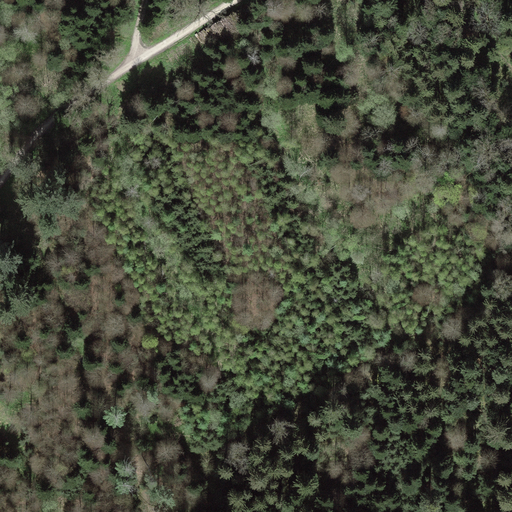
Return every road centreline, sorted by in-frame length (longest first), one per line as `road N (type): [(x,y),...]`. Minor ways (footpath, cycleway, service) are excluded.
road 1 (track): [(498,511),(479,447),(351,256),(274,0)]
road 2 (unclassified): [(0,182),(141,45),(224,0)]
